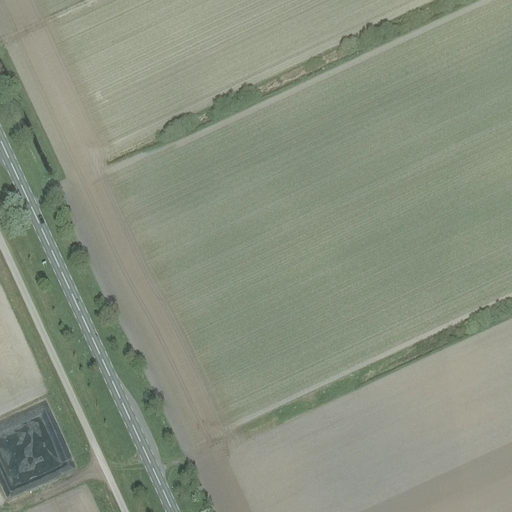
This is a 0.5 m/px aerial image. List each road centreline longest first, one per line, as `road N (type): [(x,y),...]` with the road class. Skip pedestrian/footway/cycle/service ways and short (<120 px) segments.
road 1 (primary): [(170,511),(0,147)]
road 2 (unclassified): [(122,511),(0,245)]
